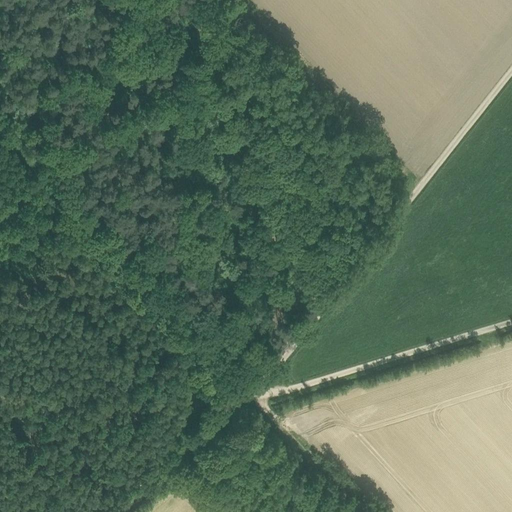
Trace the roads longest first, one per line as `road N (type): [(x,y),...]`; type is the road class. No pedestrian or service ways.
road 1 (track): [(0,124),(368,511)]
road 2 (track): [(511,70),(265,381),(248,391)]
road 3 (track): [(248,391),(269,393),(511,321)]
road 4 (track): [(248,391),(118,511)]
